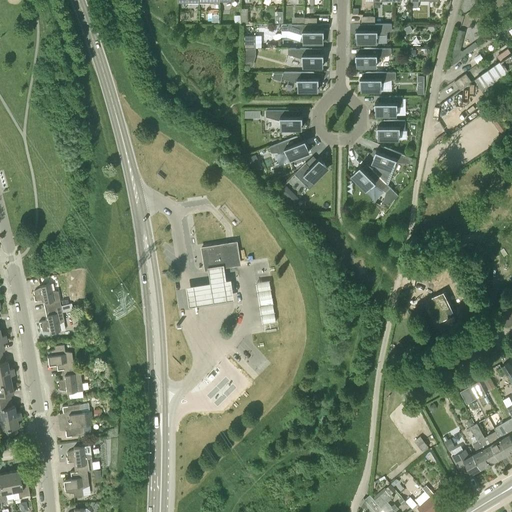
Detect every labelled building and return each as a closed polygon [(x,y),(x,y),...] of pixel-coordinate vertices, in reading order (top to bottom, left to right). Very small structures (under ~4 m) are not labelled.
[(324,30),(314,30),(314,24),(304,24),(297,24),(289,24),(289,30),(303,34),(303,36),(304,36),(304,43),(323,43),(323,36),(324,36),(324,30)] [(375,24),(363,24),(363,30),(356,30),(356,36),(358,36),(358,43),(377,43),(377,36),(378,36),(378,34),(392,30),(392,24),(375,24)] [(413,31),(410,25),(404,28),(407,34),(413,31)] [(453,49),(461,50),(466,31),(459,29),(453,49)] [(244,35),(244,48),(255,48),(255,43),(255,35),(244,35)] [(312,54),(312,48),(288,48),(288,54),(302,58),(302,60),(304,60),(304,67),(323,67),(323,60),(324,60),(324,54),(312,54)] [(392,54),(392,48),(361,48),(362,48),(362,54),(361,54),(356,54),(356,60),(357,60),(357,67),(376,67),(376,60),(378,60),(378,58),(392,54)] [(500,61),(511,52),(508,48),(497,56),(500,61)] [(511,52),(500,61),(475,78),(491,102),(511,87),(511,52)] [(314,78),(314,72),(283,72),(283,78),(298,82),(298,84),(299,84),(299,91),(318,91),(318,84),(319,84),(319,78),(314,78)] [(362,91),(381,91),(381,84),(382,84),(382,82),(396,78),(396,72),(366,72),(366,78),(360,78),(360,84),(362,84),(362,91)] [(283,75),(283,73),(274,73),(272,79),(281,81),(283,75)] [(461,89),(468,84),(472,81),(466,73),(455,81),(461,89)] [(377,115),(397,115),(396,108),(398,108),(398,106),(403,106),(403,96),(389,96),(389,102),(375,102),(375,108),(376,108),(377,115)] [(289,116),(289,110),(266,110),(266,116),(281,120),(281,122),(283,122),(283,129),(302,129),(302,122),(303,122),(303,116),(289,116)] [(510,131),(495,111),(490,115),(505,135),(510,131)] [(405,131),(406,120),(384,120),(384,126),(378,126),(378,132),(379,132),(379,139),(399,139),(399,132),(400,132),(401,130),(405,131)] [(300,141),(298,136),(270,147),(272,152),(286,152),(287,153),(288,153),(291,159),(309,152),(307,145),(308,145),(306,139),(300,141)] [(413,157),(384,146),(382,152),(376,149),(374,155),(375,156),(373,162),(392,169),(394,163),(395,164),(396,162),(410,163),(413,157)] [(251,162),(258,159),(256,154),(248,157),(251,162)] [(328,167),(324,162),(324,161),(320,157),(310,167),(306,163),(296,173),(304,180),(307,177),(309,178),(309,177),(314,182),(328,167)] [(365,170),(361,165),(356,170),(357,171),(352,176),(366,190),(371,185),(372,186),(373,185),(378,187),(386,191),(390,187),(384,181),(375,171),(369,165),(365,170)] [(281,192),(285,195),(291,190),(287,186),(281,192)] [(204,269),(231,265),(234,264),(238,263),(235,242),(231,242),(227,243),(201,247),(204,269)] [(210,281),(186,284),(190,306),(235,299),(232,278),(227,279),(224,262),(208,265),(210,281)] [(272,278),(258,281),(264,323),(279,321),(272,278)] [(43,303),(44,309),(61,306),(58,291),(51,290),(49,284),(40,286),(40,288),(33,291),(34,295),(33,294),(34,301),(43,299),(44,303),(43,303)] [(456,308),(445,285),(428,293),(439,316),(456,308)] [(72,303),(61,306),(44,309),(46,316),(47,320),(39,322),(40,328),(41,328),(40,327),(41,327),(42,330),(49,331),(50,333),(59,331),(65,329),(64,321),(62,312),(73,309),(72,303)] [(511,323),(511,322),(504,308),(498,312),(506,327),(511,323)] [(74,368),(73,367),(71,352),(64,351),(64,344),(54,345),(54,349),(47,352),(48,356),(47,356),(47,354),(46,354),(47,361),(53,360),(54,364),(56,363),(57,370),(61,369),(74,368)] [(90,360),(85,355),(81,360),(86,365),(90,360)] [(2,356),(0,356),(0,373),(14,371),(13,367),(8,368),(7,361),(3,362),(2,356)] [(511,367),(508,361),(501,366),(511,382),(511,367)] [(73,367),(74,368),(61,369),(63,379),(56,380),(57,387),(57,385),(58,385),(58,389),(66,390),(66,393),(76,392),(82,391),(81,382),(79,366),(73,367)] [(14,371),(0,373),(0,384),(11,382),(10,375),(14,374),(14,371)] [(495,387),(489,376),(483,379),(489,390),(495,387)] [(469,386),(475,398),(486,393),(479,381),(469,386)] [(0,384),(0,401),(11,399),(10,393),(13,393),(11,382),(0,384)] [(466,403),(475,398),(469,386),(460,391),(466,403)] [(11,399),(0,401),(0,418),(21,415),(20,411),(16,412),(14,405),(12,405),(11,399)] [(57,414),(58,422),(91,417),(91,411),(89,411),(88,402),(80,404),(62,406),(63,412),(57,414)] [(435,410),(436,406),(435,403),(428,407),(431,413),(435,410)] [(21,415),(0,418),(0,435),(17,433),(16,427),(18,426),(17,419),(22,418),(21,415)] [(91,417),(58,422),(59,429),(65,430),(66,436),(84,434),(91,433),(90,425),(92,424),(91,417)] [(496,430),(508,453),(511,450),(511,437),(505,425),(496,430)] [(473,454),(481,468),(490,463),(471,429),(470,426),(466,429),(470,438),(471,437),(474,443),(473,443),(477,449),(472,452),(473,454)] [(471,429),(490,463),(499,458),(492,443),(487,435),(483,437),(480,431),(479,432),(476,426),(471,429)] [(492,443),(499,458),(508,453),(496,430),(487,435),(492,443)] [(415,441),(423,450),(428,446),(420,437),(415,441)] [(449,451),(452,450),(454,449),(448,439),(444,441),(449,451)] [(73,461),(74,471),(87,470),(87,471),(93,470),(91,454),(90,445),(83,446),(73,447),(73,450),(66,453),(67,456),(66,457),(66,455),(66,462),(73,461)] [(465,449),(452,456),(463,476),(470,472),(471,473),(481,468),(473,454),(472,452),(468,454),(465,449)] [(19,470),(8,472),(12,491),(18,490),(19,497),(30,495),(27,480),(21,481),(19,470)] [(87,470),(74,471),(70,472),(71,478),(63,479),(64,490),(64,489),(64,488),(65,488),(65,492),(73,493),(73,496),(83,495),(82,488),(89,485),(87,471),(87,470)] [(12,491),(8,472),(0,473),(0,500),(7,499),(5,493),(12,491)] [(385,511),(397,511),(388,502),(394,496),(391,494),(396,489),(391,484),(386,488),(387,488),(374,499),(385,511)] [(443,484),(434,492),(430,496),(440,506),(453,495),(443,484)] [(420,505),(417,507),(421,511),(433,511),(440,506),(430,496),(425,490),(415,498),(420,505)] [(385,511),(374,499),(370,494),(364,498),(361,504),(367,511),(385,511)] [(406,500),(412,508),(417,504),(410,496),(406,500)]
